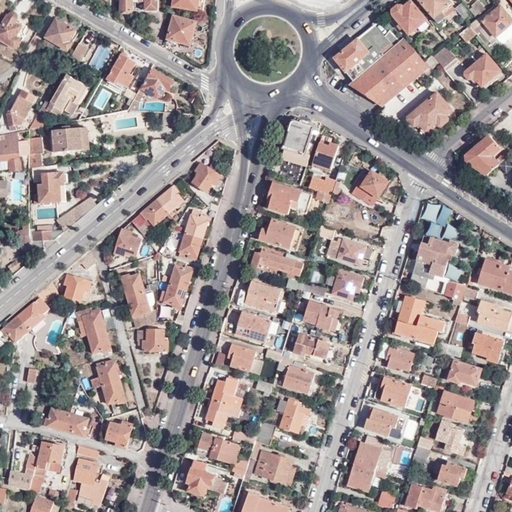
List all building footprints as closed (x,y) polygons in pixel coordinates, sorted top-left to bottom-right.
[(121,0),(122,11),(132,11),(133,1),(146,1),(145,0),(121,0)] [(161,12),(161,0),(147,0),(148,12),(161,12)] [(198,11),(199,0),(174,0),(173,7),(198,11)] [(418,0),(439,23),(455,10),(451,5),(452,4),(448,0),(418,0)] [(479,0),(472,6),(480,16),(487,10),(479,0)] [(411,1),(404,7),(394,15),(393,16),(409,36),(418,28),(421,31),(422,31),(429,26),(429,24),(426,22),(427,21),(411,1)] [(469,24),(477,18),(472,12),(470,14),(461,4),(456,9),(469,24)] [(394,15),(404,7),(402,5),(398,5),(392,10),(392,13),(394,15)] [(477,34),(488,47),(491,44),(492,45),(499,40),(499,42),(504,43),(511,36),(511,19),(501,7),(487,18),(484,15),(481,17),(478,19),(476,21),(470,26),(474,30),(475,32),(477,34)] [(0,26),(0,39),(14,49),(16,47),(20,41),(20,39),(15,36),(22,24),(15,20),(18,15),(11,11),(9,15),(7,15),(0,26)] [(191,45),(197,22),(174,16),(168,38),(191,45)] [(56,19),(45,38),(56,44),(69,51),(80,32),(56,19)] [(349,48),(346,50),(365,72),(400,42),(391,31),(385,37),(375,26),(371,29),(370,32),(366,36),(363,36),(358,39),(348,47),(349,48)] [(460,34),(467,42),(477,34),(475,32),(474,30),(470,26),(465,31),(462,32),(460,34)] [(56,44),(45,38),(42,43),(52,49),(56,44)] [(350,84),(383,106),(416,78),(419,75),(420,74),(429,67),(404,38),(400,42),(365,72),(354,81),(350,84)] [(86,47),(79,43),(71,56),(78,60),(86,47)] [(442,66),(444,69),(457,58),(446,46),(434,56),(437,60),(442,66)] [(336,59),(354,81),(365,72),(346,50),(336,59)] [(130,75),(136,64),(127,58),(126,55),(124,54),(122,55),(107,78),(116,84),(118,82),(128,87),(134,77),(130,75)] [(468,70),(477,81),(483,88),(489,82),(491,85),(497,79),(496,77),(502,72),(487,54),(468,70)] [(437,60),(434,56),(433,55),(426,61),(430,66),(437,60)] [(435,72),(442,66),(437,60),(430,66),(435,72)] [(429,67),(420,74),(422,76),(424,77),(432,71),(429,67)] [(153,70),(142,89),(145,91),(157,98),(162,96),(165,98),(174,83),(153,70)] [(474,83),(477,81),(468,70),(466,72),(465,76),(468,80),(471,80),(474,83)] [(29,129),(41,126),(50,111),(60,116),(63,110),(72,115),(78,105),(74,103),(84,86),(85,84),(67,74),(51,102),(45,100),(29,128),(29,129)] [(74,103),(78,105),(88,88),(84,86),(74,103)] [(142,89),(140,88),(133,100),(138,103),(145,91),(142,89)] [(425,131),(428,131),(438,124),(440,126),(442,127),(449,122),(449,118),(447,116),(453,111),(438,93),(408,117),(408,120),(413,127),(416,127),(417,126),(419,129),(421,127),(425,131)] [(20,124),(32,104),(18,97),(8,114),(6,114),(9,131),(15,129),(15,125),(20,124)] [(133,100),(127,110),(137,111),(138,103),(133,100)] [(178,126),(180,114),(163,112),(161,125),(178,126)] [(291,125),(284,149),(302,155),(305,156),(306,155),(310,156),(311,152),(306,151),(313,130),(318,132),(321,123),(320,122),(312,119),(311,122),(298,118),(298,121),(291,125)] [(286,123),(278,147),(284,149),(291,125),(286,123)] [(71,130),(62,131),(52,132),(54,153),(84,150),(82,129),(71,130)] [(15,133),(0,135),(0,162),(9,161),(10,172),(22,170),(22,168),(23,167),(23,164),(21,164),(20,155),(19,141),(16,141),(15,133)] [(467,163),(488,176),(492,172),(499,165),(492,157),(501,149),(490,136),(466,156),(467,163)] [(29,155),(39,154),(42,154),(40,138),(29,139),(29,155)] [(152,139),(152,150),(167,150),(167,140),(152,139)] [(28,140),(19,141),(20,155),(27,154),(28,140)] [(315,159),(333,164),(339,146),(321,140),(315,159)] [(282,158),(303,165),(305,156),(302,155),(284,149),(282,158)] [(501,163),(506,159),(510,155),(506,151),(497,159),(501,163)] [(29,170),(41,167),(39,154),(29,155),(29,170)] [(333,164),(315,159),(313,164),(331,170),(333,164)] [(501,163),(499,165),(507,174),(511,169),(511,165),(506,159),(501,163)] [(217,186),(222,176),(202,163),(196,172),(199,174),(193,183),(207,192),(213,183),(217,186)] [(35,203),(62,201),(62,184),(66,184),(65,173),(58,173),(58,165),(45,167),(46,169),(34,170),(35,179),(46,179),(46,185),(40,185),(41,194),(34,195),(35,203)] [(384,179),(370,175),(362,186),(369,191),(364,199),(373,206),(389,182),(384,179)] [(312,178),(309,188),(319,191),(320,191),(323,181),(312,178)] [(331,195),(335,181),(326,178),(322,192),(331,195)] [(306,212),(312,194),(274,183),(269,199),(272,200),(270,208),(289,214),(291,208),(306,212)] [(174,186),(159,200),(170,215),(185,201),(182,199),(185,197),(180,192),(174,186)] [(320,191),(319,191),(316,198),(329,202),(331,195),(322,192),(320,191)] [(170,215),(159,200),(133,223),(139,230),(146,224),(147,226),(150,224),(154,229),(170,215)] [(85,214),(78,204),(68,212),(76,222),(85,214)] [(186,233),(203,238),(210,218),(202,216),(202,214),(190,210),(189,215),(192,216),(186,233)] [(465,217),(457,212),(454,216),(462,221),(465,217)] [(291,248),(297,226),(273,219),(269,231),(263,229),(260,239),(291,248)] [(30,232),(29,222),(23,223),(23,230),(20,230),(15,233),(20,243),(30,241),(30,232)] [(431,224),(427,236),(438,239),(441,227),(431,224)] [(322,225),(321,229),(319,235),(333,240),(336,229),(322,225)] [(304,228),(297,226),(291,248),(298,250),(304,228)] [(144,241),(143,240),(133,237),(134,233),(124,230),(117,254),(127,257),(128,254),(139,257),(144,241)] [(56,240),(66,231),(33,231),(34,241),(56,240)] [(197,259),(203,238),(186,233),(180,252),(190,255),(189,258),(197,259)] [(424,236),(416,261),(434,266),(431,275),(434,276),(444,279),(451,257),(453,258),(456,254),(458,246),(456,243),(450,241),(449,244),(424,236)] [(179,242),(168,238),(163,245),(165,248),(175,252),(179,242)] [(370,259),(373,249),(339,239),(338,242),(332,240),(327,255),(362,265),(364,257),(370,259)] [(86,267),(95,259),(88,250),(78,258),(86,267)] [(296,255),(287,253),(286,257),(263,250),(262,254),(256,252),(252,266),(264,269),(265,265),(299,275),(303,262),(295,260),(296,255)] [(22,255),(8,267),(14,274),(28,262),(22,255)] [(510,266),(486,258),(478,282),(511,292),(511,269),(510,269),(510,266)] [(170,284),(187,289),(194,269),(186,267),(186,264),(177,261),(175,264),(176,264),(172,277),(170,283),(170,284)] [(425,288),(430,290),(434,276),(431,275),(434,266),(416,261),(412,273),(428,278),(425,288)] [(362,288),(364,278),(339,271),(332,294),(353,300),(357,287),(362,288)] [(412,273),(409,283),(425,288),(428,278),(412,273)] [(80,302),(80,301),(84,291),(88,292),(91,282),(67,274),(64,284),(68,286),(64,296),(80,302)] [(121,277),(127,297),(144,291),(139,274),(129,277),(129,274),(121,277)] [(164,275),(162,281),(170,283),(172,277),(164,275)] [(325,285),(333,287),(335,277),(328,276),(325,285)] [(287,287),(302,292),(302,290),(304,284),(289,279),(287,287)] [(460,300),(465,285),(450,280),(445,295),(454,298),(460,300)] [(276,311),(282,290),(252,281),(246,302),(276,311)] [(46,305),(59,294),(52,282),(38,294),(46,305)] [(181,309),(187,289),(170,284),(164,301),(174,304),(174,307),(181,309)] [(304,284),(302,290),(324,297),(327,289),(313,285),(312,287),(304,284)] [(463,296),(476,300),(479,291),(466,287),(463,296)] [(84,291),(80,301),(87,303),(90,293),(88,292),(84,291)] [(144,291),(127,297),(132,318),(138,316),(141,316),(141,313),(150,310),(144,291)] [(49,309),(46,305),(38,294),(35,297),(37,300),(18,316),(31,329),(45,317),(42,314),(49,309)] [(405,302),(402,312),(395,332),(434,343),(438,330),(446,332),(449,321),(444,320),(443,322),(422,316),(426,303),(407,297),(405,302)] [(507,330),(511,313),(500,310),(501,306),(481,301),(480,305),(477,304),(475,314),(477,315),(476,320),(507,330)] [(337,320),(340,310),(310,302),(305,321),(318,325),(317,327),(335,333),(339,320),(337,320)] [(87,335),(104,330),(98,309),(91,311),(92,315),(82,317),(87,335)] [(138,316),(141,327),(153,323),(150,310),(141,313),(141,316),(138,316)] [(266,342),(273,321),(243,312),(237,333),(266,342)] [(455,322),(468,326),(470,317),(458,313),(455,322)] [(31,329),(18,316),(1,331),(3,333),(1,336),(5,340),(7,338),(6,337),(8,335),(14,342),(31,329)] [(460,346),(465,328),(454,325),(450,343),(460,346)] [(110,350),(104,330),(87,335),(92,353),(102,350),(103,353),(110,350)] [(147,330),(147,331),(147,341),(139,341),(139,345),(143,346),(143,352),(167,352),(167,342),(163,341),(163,330),(147,330)] [(147,341),(147,331),(138,331),(138,341),(139,341),(147,341)] [(327,360),(332,343),(300,333),(294,354),(306,358),(307,354),(327,360)] [(498,364),(504,342),(476,333),(473,343),(475,344),(473,352),(488,356),(487,360),(498,364)] [(441,342),(437,356),(444,358),(445,353),(448,344),(441,342)] [(250,371),(256,352),(233,344),(229,357),(233,358),(231,366),(250,371)] [(463,348),(448,344),(445,353),(460,357),(463,348)] [(409,371),(415,353),(391,345),(384,366),(401,371),(402,369),(409,371)] [(282,354),(268,349),(266,357),(280,361),(282,356),(282,354)] [(422,354),(417,368),(429,372),(434,358),(422,354)] [(280,361),(278,368),(288,371),(284,385),(308,393),(315,372),(306,369),(305,371),(292,367),(294,360),(282,356),(280,361)] [(97,368),(102,386),(119,381),(113,361),(106,363),(107,365),(97,368)] [(477,389),(481,369),(455,361),(450,381),(459,383),(458,386),(467,389),(468,386),(477,389)] [(411,373),(409,381),(422,383),(423,375),(411,373)] [(29,374),(28,382),(35,383),(36,374),(29,374)] [(424,376),(422,384),(435,388),(437,380),(424,376)] [(405,408),(412,386),(381,377),(374,398),(405,408)] [(233,405),(241,408),(243,399),(233,396),(238,381),(228,378),(226,383),(219,380),(213,399),(233,405)] [(273,384),(260,380),(257,389),(271,393),(273,386),(273,384)] [(119,381),(102,386),(107,404),(118,401),(118,403),(125,402),(119,381)] [(475,411),(478,402),(445,392),(438,413),(473,423),(476,412),(475,411)] [(305,425),(310,410),(300,406),(301,401),(289,398),(288,402),(281,400),(277,409),(285,412),(281,427),(298,433),(301,424),(305,425)] [(213,399),(211,405),(210,409),(206,418),(207,418),(206,421),(210,423),(209,425),(223,429),(227,414),(238,418),(242,408),(241,408),(233,405),(213,399)] [(47,418),(45,425),(54,428),(65,431),(71,414),(52,408),(50,418),(47,418)] [(399,417),(372,409),(366,429),(389,436),(391,428),(395,429),(399,417)] [(71,414),(65,431),(86,437),(88,429),(86,428),(89,419),(71,414)] [(413,440),(418,421),(408,419),(403,437),(413,440)] [(258,433),(272,438),(276,426),(262,421),(258,433)] [(117,442),(116,446),(125,448),(133,424),(123,422),(122,425),(111,422),(106,438),(117,442)] [(464,455),(466,447),(459,445),(463,431),(447,427),(445,434),(450,435),(446,450),(464,455)] [(237,430),(234,437),(243,440),(255,443),(257,436),(237,430)] [(9,450),(10,433),(2,432),(0,448),(9,450)] [(234,465),(231,471),(244,475),(247,466),(236,462),(243,440),(234,437),(232,442),(203,433),(196,454),(203,456),(204,453),(210,455),(209,457),(234,465)] [(244,475),(242,480),(248,482),(261,443),(270,446),(272,438),(258,433),(257,436),(255,443),(247,466),(244,475)] [(354,464),(387,474),(394,449),(384,446),(385,442),(367,436),(365,444),(362,452),(358,451),(354,464)] [(419,447),(430,450),(433,441),(421,438),(419,447)] [(32,490),(38,492),(41,479),(44,480),(49,461),(63,464),(67,447),(45,443),(41,459),(40,458),(38,467),(36,467),(36,468),(31,490),(32,490)] [(97,458),(99,451),(80,445),(78,453),(97,458)] [(429,459),(432,451),(430,450),(419,447),(416,455),(427,459),(429,459)] [(290,473),(294,461),(287,458),(286,455),(281,453),(278,456),(263,451),(256,474),(271,479),(272,481),(276,483),(279,481),(291,485),(295,474),(290,473)] [(10,485),(31,490),(36,468),(36,467),(38,467),(40,458),(39,458),(36,457),(36,455),(30,453),(25,475),(12,471),(10,485)] [(425,465),(427,459),(416,455),(414,461),(425,465)] [(83,482),(80,496),(94,500),(93,503),(102,506),(109,481),(102,478),(101,480),(100,483),(96,482),(94,481),(98,464),(78,459),(74,480),(83,482)] [(206,494),(207,489),(209,485),(212,486),(215,477),(216,475),(205,472),(207,465),(194,460),(184,490),(201,496),(206,494)] [(465,478),(468,468),(457,465),(457,464),(449,462),(447,467),(444,465),(439,480),(459,486),(462,477),(465,478)] [(386,479),(387,474),(354,464),(350,477),(354,479),(352,487),(369,492),(374,475),(386,479)] [(209,485),(207,489),(223,494),(227,481),(215,477),(212,486),(209,485)] [(439,511),(447,489),(434,485),(433,489),(412,484),(405,505),(416,508),(418,505),(439,511)] [(76,503),(79,491),(70,488),(68,500),(76,503)] [(242,511),(288,511),(290,508),(259,498),(259,496),(248,493),(242,511)] [(392,510),(396,496),(384,493),(379,506),(392,510)] [(56,511),(59,505),(36,496),(29,511),(56,511)] [(94,500),(80,496),(78,502),(92,506),(93,503),(94,500)]
